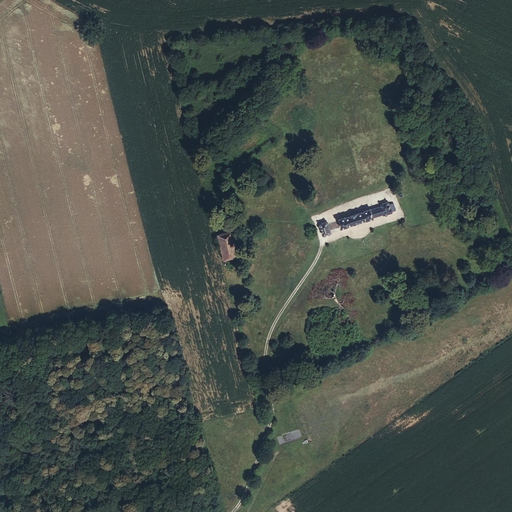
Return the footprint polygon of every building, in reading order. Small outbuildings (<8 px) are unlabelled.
[(203,97),(201,90),(191,93),(193,100),(203,97)] [(452,93),(439,99),(444,109),(456,104),(452,93)] [(456,136),(445,111),(440,113),(439,109),(430,113),(443,141),(456,136)] [(461,146),(464,154),(466,157),(472,153),(467,142),(461,146)] [(466,157),(471,168),(478,165),(472,153),(466,157)] [(468,170),(471,168),(466,157),(464,154),(461,155),(468,170)] [(475,200),(484,196),(479,185),(477,182),(469,187),(475,200)] [(379,210),(337,223),(340,231),(381,218),(382,220),(389,218),(388,216),(390,215),(388,208),(386,209),(386,206),(378,208),(379,210)] [(327,224),(319,227),(322,239),(331,236),(327,224)] [(217,239),(222,260),(237,256),(232,235),(217,239)]
